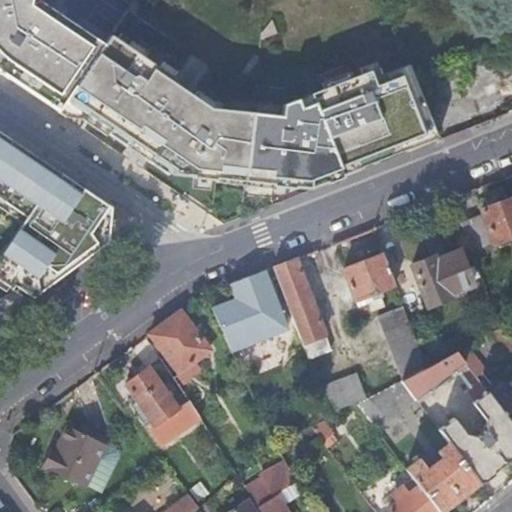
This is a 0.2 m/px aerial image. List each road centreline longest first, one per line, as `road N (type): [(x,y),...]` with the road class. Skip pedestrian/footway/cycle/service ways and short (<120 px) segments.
road 1 (unclassified): [(195,262),(511,141)]
road 2 (residential): [(195,262),(161,213),(0,108)]
road 3 (unclassified): [(0,405),(195,262)]
